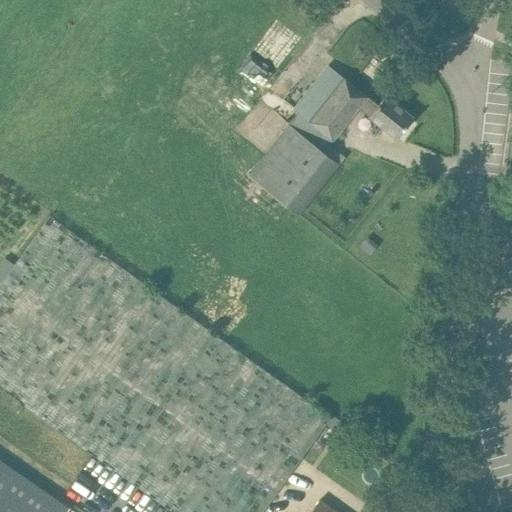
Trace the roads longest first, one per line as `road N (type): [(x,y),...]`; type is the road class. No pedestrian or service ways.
road 1 (unclassified): [(419,511),(447,259),(478,78)]
road 2 (unclassified): [(478,78),(377,0)]
